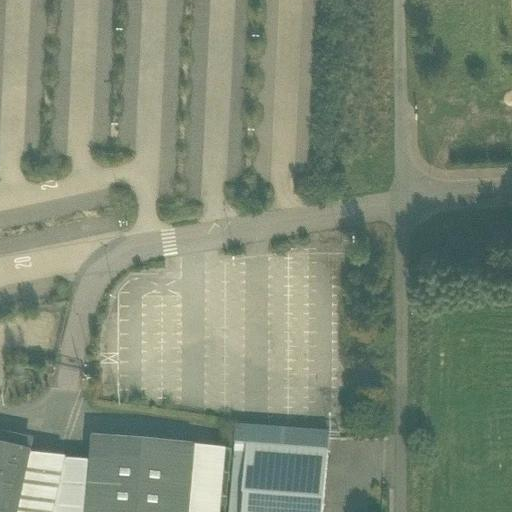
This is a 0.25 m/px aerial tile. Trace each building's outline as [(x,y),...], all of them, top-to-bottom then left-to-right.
[(246,450),(246,451),(327,458),(329,438),(236,430),(234,449),(246,450)] [(0,439),(0,457),(30,464),(33,447),(0,439)] [(188,511),(194,454),(93,445),(91,470),(87,511),(188,511)] [(322,511),(327,458),(246,451),(240,511),(322,511)] [(194,454),(188,511),(226,511),(231,458),(194,454)] [(0,511),(20,511),(30,464),(0,457),(0,511)] [(20,511),(87,511),(91,470),(30,464),(20,511)]
